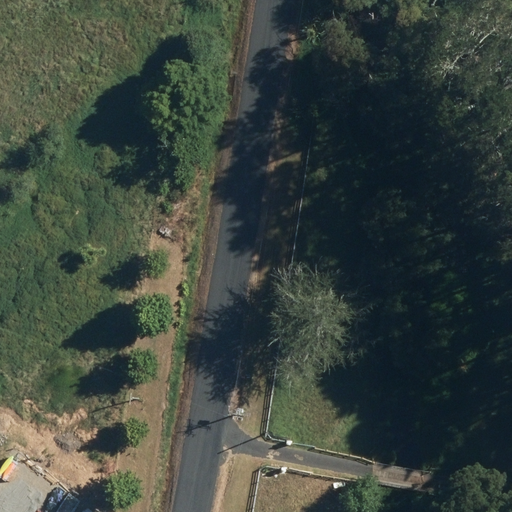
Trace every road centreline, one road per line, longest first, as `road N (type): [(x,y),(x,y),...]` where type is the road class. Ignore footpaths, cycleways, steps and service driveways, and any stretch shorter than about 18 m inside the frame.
road 1 (unclassified): [(273,0),(168,511)]
road 2 (unknown): [(183,435),(511,483)]
